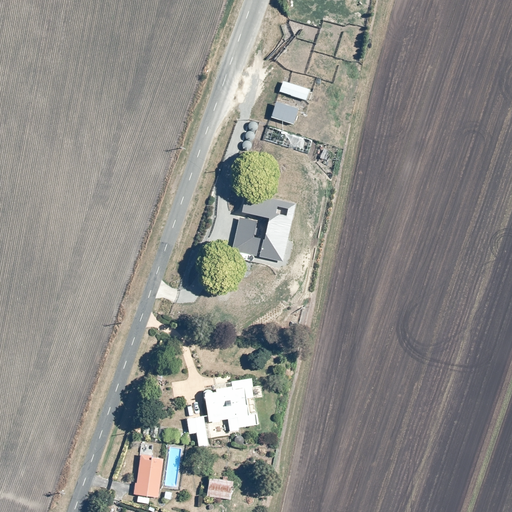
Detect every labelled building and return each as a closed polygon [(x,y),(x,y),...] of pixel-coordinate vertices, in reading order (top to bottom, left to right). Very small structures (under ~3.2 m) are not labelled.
[(310,89),(283,81),(279,94),(306,103),(310,89)] [(299,110),(276,102),(270,119),(294,126),(299,110)] [(253,389),(252,379),(231,381),(232,387),(215,389),(215,392),(211,393),(211,390),(205,390),(211,439),(229,437),(228,433),(223,433),(221,421),(228,420),(230,434),(239,433),(239,429),(257,427),(254,399),(263,398),(262,388),(253,389)] [(208,447),(204,416),(187,418),(189,435),(197,434),(199,448),(208,447)] [(159,498),(164,458),(141,455),(138,483),(135,482),(134,495),(159,498)] [(209,479),(207,498),(230,499),(231,481),(209,479)] [(171,500),(173,491),(164,489),(162,498),(171,500)]
